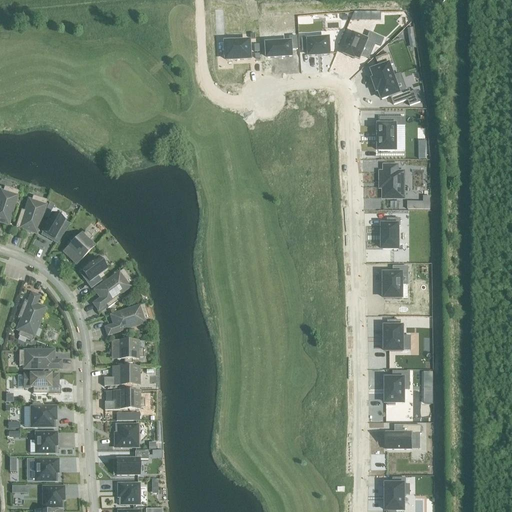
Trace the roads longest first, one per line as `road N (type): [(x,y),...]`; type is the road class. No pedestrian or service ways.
road 1 (residential): [(357,511),(344,87),(277,85),(261,98),(226,98),(203,73),(199,0)]
road 2 (residential): [(0,249),(48,274),(77,314),(93,511)]
